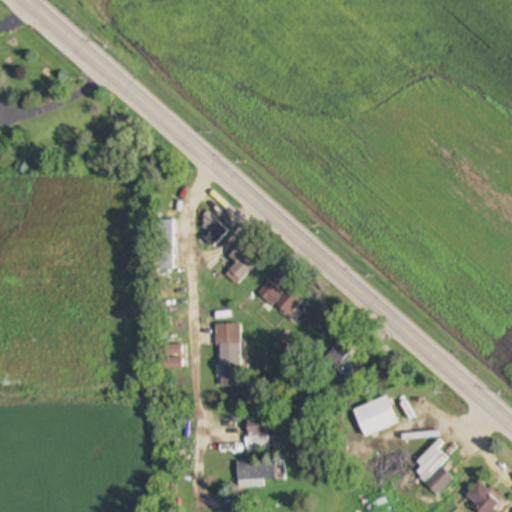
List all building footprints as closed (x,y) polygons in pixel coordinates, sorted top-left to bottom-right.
[(173,220),(156,220),(156,270),(173,270),(173,220)] [(228,232),(221,224),(206,238),(214,246),(228,232)] [(237,264),(226,274),(237,285),(261,260),(243,242),(229,256),(237,264)] [(283,293),(271,281),(260,292),(286,317),(308,295),(294,281),(283,293)] [(242,325),(218,325),(219,388),(242,388),(242,325)] [(341,379),(362,368),(347,342),(327,354),(341,379)] [(354,410),(365,437),(398,423),(387,397),(354,410)] [(269,434),(265,418),(246,423),(250,439),(269,434)] [(265,479),(276,478),(275,461),(238,462),(238,488),(265,487),(265,479)] [(439,496),(453,479),(441,469),(427,485),(439,496)] [(497,511),(496,511),(504,502),(481,481),(465,498),(480,511),(497,511)]
